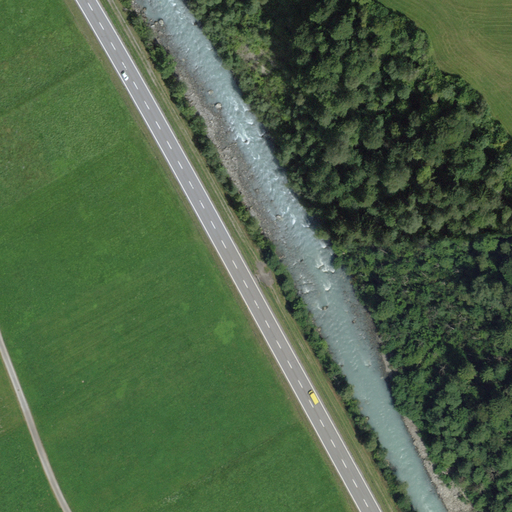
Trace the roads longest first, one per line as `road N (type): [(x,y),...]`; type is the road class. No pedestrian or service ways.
road 1 (track): [(109,0),(395,511)]
road 2 (primary): [(369,511),(85,0)]
road 3 (track): [(68,511),(0,339)]
